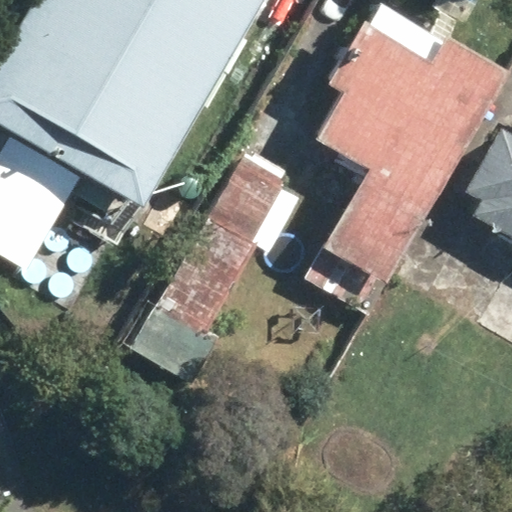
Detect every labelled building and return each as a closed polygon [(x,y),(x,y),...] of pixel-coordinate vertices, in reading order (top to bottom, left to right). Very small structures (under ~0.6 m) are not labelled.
[(2,0),(0,4),(0,150),(105,212),(229,0),(2,0)] [(364,287),(486,76),(363,6),(350,28),(343,24),(308,86),(322,94),(295,141),(347,170),(301,250),(364,287)] [(461,206),(454,220),(511,252),(511,136),(508,144),(484,131),(446,198),(461,206)] [(191,209),(152,184),(128,221),(167,247),(191,209)] [(159,430),(181,390),(256,256),(196,222),(121,356),(148,371),(126,411),(159,430)] [(307,407),(348,332),(307,309),(266,385),(307,407)] [(361,432),(355,433),(349,434),(344,437),(340,440),(336,444),(332,448),(330,454),(329,459),(328,465),(329,470),(330,476),(332,481),(336,486),(340,490),(344,493),(349,495),(355,497),(360,497),(366,497),(372,495),(377,493),(381,490),(385,486),(389,481),(391,476),(393,471),(393,465),(393,459),(391,454),(389,449),(386,444),(382,440),(377,437),(372,434),(366,433),(361,432)]
